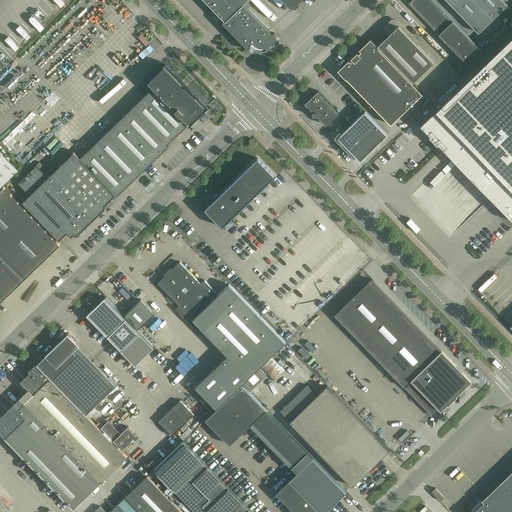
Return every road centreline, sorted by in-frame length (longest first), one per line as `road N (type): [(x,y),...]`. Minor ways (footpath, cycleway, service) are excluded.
road 1 (residential): [(511,375),(252,107)]
road 2 (residential): [(0,353),(252,107)]
road 3 (unclassified): [(381,511),(511,385)]
road 4 (unclassified): [(252,107),(365,0)]
road 5 (unclassified): [(252,107),(148,0)]
